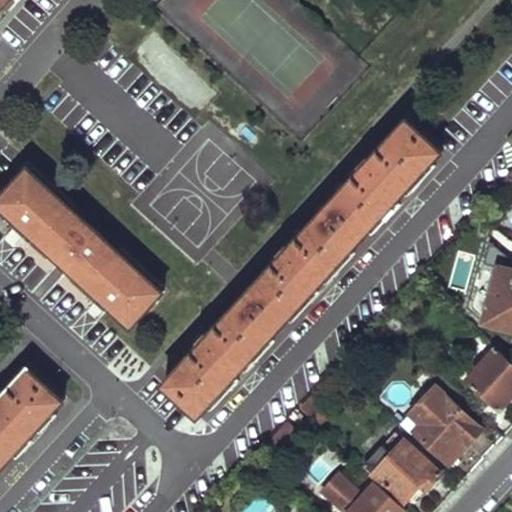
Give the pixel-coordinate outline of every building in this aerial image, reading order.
[(0,0),(0,17),(15,0),(0,0)] [(359,47),(330,47),(329,92),(358,93),(359,47)] [(447,146),(412,114),(167,382),(202,414),(447,146)] [(171,286),(35,161),(2,197),(139,322),(171,286)] [(511,267),(499,264),(484,320),(511,327),(511,267)] [(511,359),(496,345),(466,378),(499,408),(511,394),(511,359)] [(0,473),(70,396),(35,364),(0,402),(0,473)] [(436,382),(410,411),(421,421),(415,428),(452,461),(470,441),(464,436),(477,421),(462,408),(460,410),(450,401),(453,398),(436,382)] [(332,412),(314,394),(307,401),(302,406),(322,424),(326,418),(332,412)] [(289,419),(272,438),(282,447),(299,429),(289,419)] [(443,471),(407,438),(398,429),(367,462),(376,471),(405,498),(411,492),(418,498),(443,471)] [(403,511),(407,508),(377,480),(368,490),(343,467),(324,488),(345,506),(351,511),(403,511)] [(266,511),(272,503),(254,492),(241,511),(266,511)]
